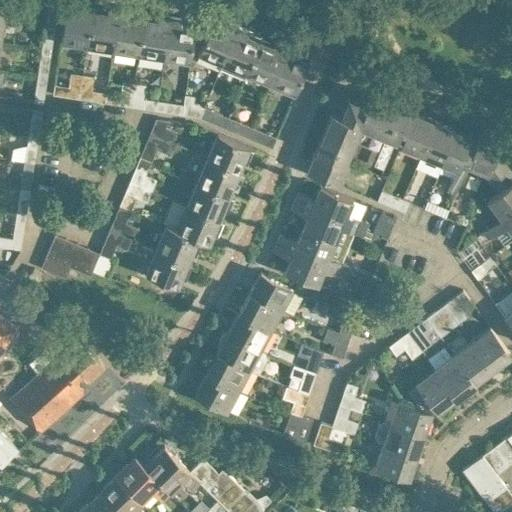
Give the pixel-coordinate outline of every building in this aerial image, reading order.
[(48,0),(45,23),(55,24),(58,0),(48,0)] [(60,40),(86,44),(91,9),(78,7),(78,3),(66,1),(60,40)] [(106,11),(91,9),(86,44),(112,47),(118,9),(107,7),(106,11)] [(113,52),(135,55),(136,51),(137,51),(143,17),(129,14),(130,10),(118,9),(112,47),(113,48),(113,52)] [(143,17),(137,51),(163,55),(169,17),(158,15),(158,19),(143,17)] [(213,15),(198,51),(222,61),(237,25),(227,21),(225,24),(212,19),(214,15),(213,15)] [(180,22),(181,18),(169,17),(163,55),(190,59),(196,21),(195,20),(194,24),(180,22)] [(45,23),(41,49),(51,50),(55,24),(45,23)] [(219,67),(244,77),(246,71),(259,39),(246,33),(248,30),(237,25),(222,61),(219,67)] [(273,44),(259,39),(246,71),(269,81),(285,45),(274,41),(273,44)] [(296,50),(285,45),(269,81),(294,92),(309,55),(308,55),(307,59),(294,53),(296,50)] [(41,49),(37,75),(47,76),(51,50),(41,49)] [(52,93),(78,97),(82,73),(70,71),(68,85),(54,83),(52,93)] [(82,73),(78,97),(104,101),(105,91),(91,89),(93,75),(82,73)] [(43,102),(47,76),(37,75),(33,101),(43,102)] [(105,91),(104,101),(129,105),(133,82),(122,80),(119,93),(105,91)] [(145,84),(133,82),(129,105),(155,109),(157,100),(143,97),(145,84)] [(365,102),(352,96),(348,95),(341,113),(332,110),(306,169),(339,183),(348,161),(344,159),(360,122),(396,137),(398,139),(410,110),(369,93),(365,102)] [(182,113),(199,115),(203,106),(193,102),(194,95),(184,94),(182,104),(183,104),(182,113)] [(182,104),(157,100),(155,109),(182,113),(183,104),(182,104)] [(199,115),(223,125),(227,116),(203,106),(199,115)] [(32,108),(28,135),(38,136),(42,110),(32,108)] [(421,152),(434,120),(410,110),(398,139),(401,140),(400,144),(421,152)] [(227,116),(223,125),(247,135),(251,126),(227,116)] [(156,117),(149,132),(171,141),(176,130),(165,125),(168,118),(156,117)] [(434,120),(421,152),(443,161),(456,129),(434,120)] [(276,136),(251,126),(247,135),(271,146),(276,136)] [(447,188),(456,192),(467,163),(467,162),(477,138),(476,138),(456,129),(443,161),(439,171),(452,176),(447,188)] [(467,163),(488,171),(486,176),(491,182),(508,167),(497,151),(502,140),(479,130),(476,138),(477,138),(467,162),(467,163)] [(239,170),(239,169),(242,161),(247,163),(254,147),(217,131),(207,156),(239,170)] [(171,141),(149,132),(139,156),(151,161),(157,147),(167,151),(171,141)] [(38,136),(28,135),(24,160),(34,162),(38,136)] [(371,148),(366,161),(383,168),(394,143),(385,139),(380,152),(371,148)] [(151,161),(139,156),(129,180),(151,190),(157,177),(146,173),(151,161)] [(239,170),(207,156),(197,180),(229,193),(232,185),(236,187),(244,171),(239,169),(239,170)] [(30,187),(34,162),(24,160),(20,186),(30,187)] [(511,171),(508,167),(491,182),(497,190),(488,197),(502,216),(511,208),(511,171)] [(376,172),(372,184),(381,188),(385,176),(376,172)] [(129,180),(119,204),(131,209),(137,195),(147,200),(151,190),(129,180)] [(187,204),(219,218),(219,217),(222,209),(226,211),(234,195),(229,193),(197,180),(187,204)] [(363,235),(368,222),(346,213),(352,198),(320,184),(314,197),(305,193),(302,202),(349,222),(346,228),(363,235)] [(16,211),(26,213),(30,187),(20,186),(16,211)] [(381,188),(377,199),(405,211),(410,200),(381,188)] [(335,240),(341,226),(346,228),(349,222),(302,202),(298,210),(307,214),(302,227),(335,240)] [(119,204),(109,228),(131,237),(136,225),(126,221),(131,209),(119,204)] [(187,204),(177,228),(176,228),(202,239),(209,242),(212,233),(216,235),(224,219),(219,217),(219,218),(187,204)] [(507,223),(511,229),(511,208),(502,216),(483,230),(488,237),(507,223)] [(381,209),(372,231),(386,237),(395,215),(381,209)] [(26,213),(16,211),(12,237),(22,238),(26,213)] [(166,223),(155,248),(188,261),(188,260),(191,252),(195,254),(202,239),(176,228),(177,228),(166,223)] [(350,264),(329,255),(335,240),(302,227),(297,239),(288,235),(284,244),(332,264),(329,270),(345,277),(350,264)] [(116,243),(127,248),(131,237),(109,228),(99,251),(99,252),(110,257),(116,243)] [(65,237),(55,233),(45,255),(55,260),(65,237)] [(0,244),(20,248),(22,238),(12,237),(0,234),(0,244)] [(76,242),(65,237),(55,260),(67,264),(76,242)] [(67,264),(70,265),(78,269),(87,247),(76,242),(67,264)] [(329,270),(332,264),(284,244),(280,252),(290,256),(284,269),(317,283),(323,268),(329,270)] [(99,251),(87,247),(78,269),(90,274),(91,270),(99,252),(99,251)] [(188,260),(188,261),(155,248),(145,271),(178,285),(182,277),(185,278),(192,262),(188,260)] [(106,276),(107,275),(114,258),(110,257),(99,252),(91,270),(106,276)] [(55,260),(45,255),(40,266),(65,276),(70,265),(67,264),(55,260)] [(489,255),(480,262),(486,270),(495,263),(489,255)] [(471,269),(477,277),(486,270),(480,262),(471,269)] [(42,273),(34,267),(28,275),(36,281),(42,273)] [(260,270),(249,291),(281,308),(292,287),(260,270)] [(462,288),(444,302),(458,322),(468,315),(461,304),(470,298),(462,288)] [(238,311),(270,328),(281,308),(249,291),(238,311)] [(440,335),(458,322),(444,302),(426,316),(433,325),(440,335)] [(342,320),(338,330),(350,333),(358,312),(335,304),(331,316),(342,320)] [(259,348),(270,328),(238,311),(227,331),(259,348)] [(0,355),(20,326),(0,312),(0,355)] [(426,316),(408,329),(422,348),(431,342),(424,332),(433,325),(426,316)] [(490,325),(471,338),(492,368),(511,354),(490,325)] [(327,327),(323,337),(334,341),(331,352),(342,356),(350,333),(338,330),(327,327)] [(422,348),(408,329),(388,344),(396,353),(405,347),(412,356),(422,348)] [(267,356),(265,351),(259,348),(227,331),(216,351),(248,368),(249,368),(254,371),(260,370),(267,356)] [(471,338),(453,352),(474,382),(492,368),(471,338)] [(82,390),(79,386),(104,364),(82,339),(60,359),(57,355),(9,397),(40,429),(82,390)] [(319,360),(323,349),(320,348),(300,341),(296,353),(308,357),(305,366),(316,371),(319,360)] [(216,351),(205,371),(237,388),(248,368),(216,351)] [(453,352),(434,366),(456,395),(474,382),(453,352)] [(297,388),(309,392),(316,371),(305,366),(293,362),(289,374),(301,378),(297,388)] [(430,400),(437,410),(456,395),(434,366),(415,381),(416,382),(407,389),(416,400),(425,403),(430,400)] [(226,409),(237,388),(205,371),(194,392),(226,409)] [(346,380),(339,402),(350,407),(361,411),(365,398),(354,394),(358,384),(346,380)] [(293,399),(290,410),(301,414),(309,392),(297,388),(286,384),(282,395),(293,399)] [(390,420),(385,418),(383,419),(423,434),(432,410),(398,398),(390,420)] [(350,407),(339,402),(331,424),(354,432),(358,421),(347,417),(350,407)] [(312,418),(301,414),(290,410),(282,432),(305,440),(312,418)] [(374,434),(378,440),(383,442),(382,443),(416,456),(423,434),(383,419),(379,422),(374,434)] [(331,424),(320,420),(312,443),(335,450),(338,441),(327,437),(331,424)] [(511,429),(494,443),(509,463),(511,460),(511,429)] [(18,448),(0,430),(0,464),(1,465),(18,448)] [(189,468),(164,443),(145,463),(171,490),(182,479),(192,489),(200,480),(201,480),(189,468)] [(409,476),(416,456),(382,443),(375,464),(409,476)] [(511,493),(496,472),(509,463),(494,443),(462,467),(495,511),(511,500),(511,493)] [(134,453),(114,473),(142,499),(152,488),(163,498),(171,490),(145,463),(134,453)] [(219,499),(226,506),(231,511),(257,511),(263,507),(223,467),(218,473),(201,456),(189,468),(201,480),(200,480),(219,499)] [(114,473),(95,493),(114,511),(132,511),(131,510),(142,499),(114,473)] [(114,511),(95,493),(75,511),(114,511)] [(220,511),(226,506),(219,499),(206,511),(220,511)]
